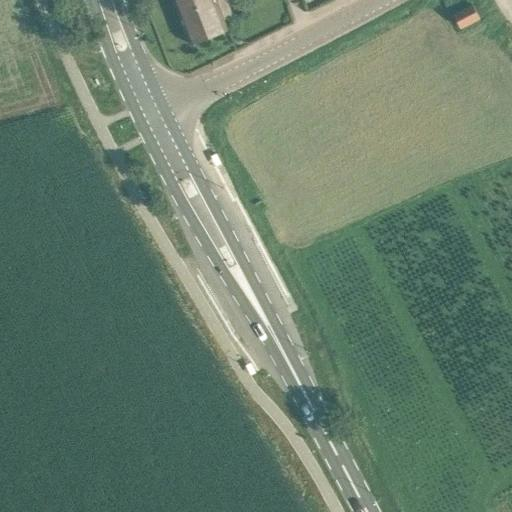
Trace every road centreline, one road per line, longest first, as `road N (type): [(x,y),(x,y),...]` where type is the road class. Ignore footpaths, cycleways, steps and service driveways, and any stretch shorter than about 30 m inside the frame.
road 1 (secondary): [(152,114),(367,511)]
road 2 (unclassified): [(152,114),(378,0)]
road 3 (secondary): [(107,0),(152,114)]
